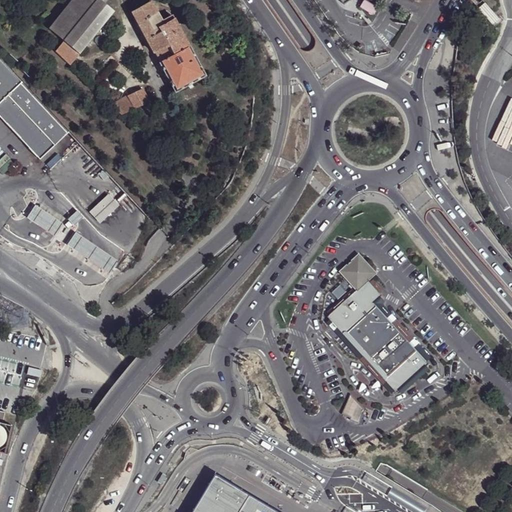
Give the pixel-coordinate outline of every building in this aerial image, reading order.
[(98,0),(74,0),(51,29),(56,34),(65,42),(59,48),(56,52),(70,65),(113,13),(98,0)] [(150,1),(132,12),(154,53),(156,52),(161,62),(160,63),(176,92),(206,75),(190,46),(189,46),(172,16),(162,21),(150,1)] [(493,25),(499,19),(496,16),(485,4),(479,9),(493,25)] [(499,19),(493,25),(496,28),(503,21),(501,18),(499,19)] [(56,34),(50,40),(59,48),(65,42),(56,34)] [(66,135),(0,64),(0,115),(42,158),(66,135)] [(511,109),(511,73),(501,106),(511,109)] [(143,89),(111,104),(123,115),(143,105),(149,102),(143,89)] [(119,205),(108,194),(89,212),(100,223),(119,205)] [(62,224),(35,206),(27,218),(54,236),(62,224)] [(78,211),(75,214),(80,220),(83,217),(78,211)] [(80,220),(75,214),(68,220),(74,226),(80,220)] [(67,245),(109,273),(117,261),(75,233),(67,245)] [(327,316),(396,392),(428,364),(373,303),(382,295),(368,279),(375,273),(359,255),(341,272),(356,289),(327,316)] [(351,420),(358,402),(351,394),(342,415),(351,420)] [(269,511),(212,478),(191,511),(269,511)]
